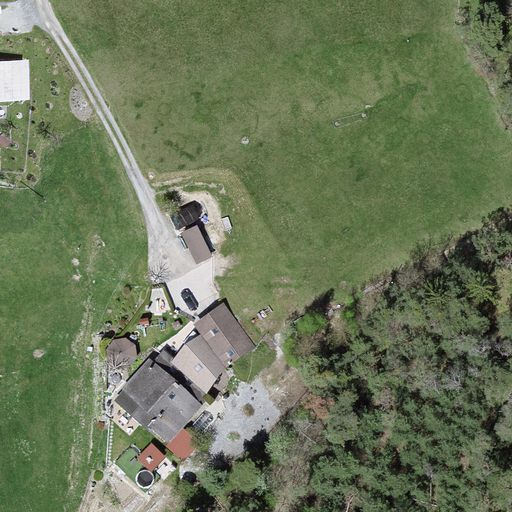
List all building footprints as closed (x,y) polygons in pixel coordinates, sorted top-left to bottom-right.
[(0,96),(25,96),(25,61),(0,61),(0,96)] [(199,222),(181,230),(196,262),(214,253),(199,222)] [(226,363),(250,346),(234,323),(223,307),(198,325),(208,338),(189,359),(182,352),(174,363),(163,354),(153,366),(151,364),(118,401),(149,429),(154,424),(167,436),(196,405),(194,403),(204,391),(226,363)] [(111,360),(119,366),(128,364),(134,356),(133,346),(125,341),(115,342),(109,350),(111,360)] [(139,456),(155,468),(167,451),(151,440),(139,456)]
